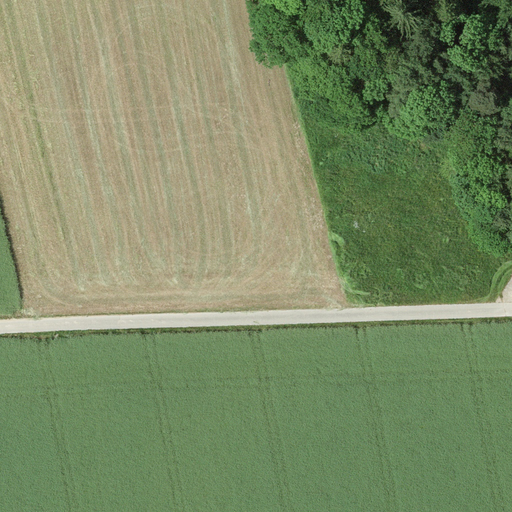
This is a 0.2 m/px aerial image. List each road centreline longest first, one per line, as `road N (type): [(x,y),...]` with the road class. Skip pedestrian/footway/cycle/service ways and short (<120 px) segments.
road 1 (track): [(0,325),(511,310)]
road 2 (track): [(459,0),(511,196)]
